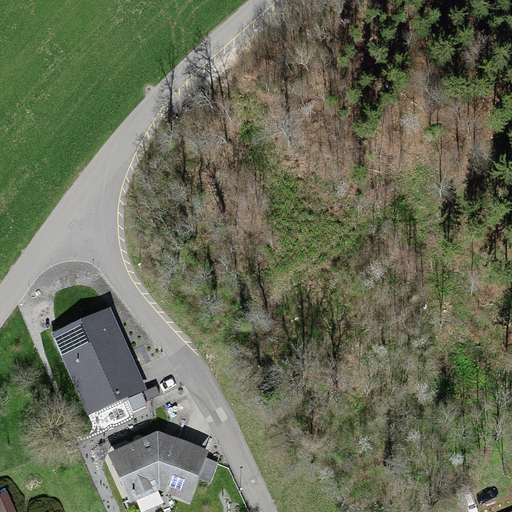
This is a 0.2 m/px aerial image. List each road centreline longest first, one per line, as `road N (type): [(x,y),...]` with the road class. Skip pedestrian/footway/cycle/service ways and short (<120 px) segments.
road 1 (residential): [(259,511),(56,219)]
road 2 (residential): [(271,0),(98,163),(56,219)]
